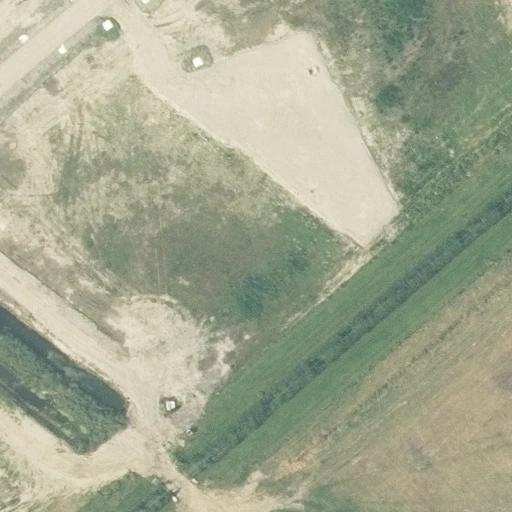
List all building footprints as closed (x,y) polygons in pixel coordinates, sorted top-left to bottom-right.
[(227,0),(193,0),(186,5),(199,26),(211,18),(211,17),(229,5),(230,4),(227,0)] [(227,0),(230,4),(229,5),(232,9),(245,0),(227,0)] [(416,0),(411,0),(408,2),(414,12),(421,8),(416,0)] [(453,0),(460,12),(465,10),(464,9),(480,0),(453,0)] [(511,1),(511,0),(480,0),(464,9),(465,10),(474,27),(475,28),(511,7),(511,1)] [(400,1),(393,5),(399,15),(406,11),(400,1)] [(474,27),(470,30),(481,50),(511,33),(511,7),(475,28),(474,27)] [(421,8),(414,12),(420,23),(427,19),(421,8)] [(360,11),(314,36),(325,57),(330,55),(329,54),(371,31),(360,11)] [(406,11),(399,15),(405,25),(412,22),(406,11)] [(371,31),(329,54),(330,55),(340,73),(381,50),(371,31)] [(436,36),(429,40),(435,50),(442,46),(436,36)] [(421,38),(414,42),(420,53),(427,49),(421,38)] [(442,46),(435,50),(441,61),(448,57),(442,46)] [(511,48),(502,54),(511,73),(511,48)] [(427,49),(420,53),(426,63),(433,59),(427,49)] [(381,50),(340,73),(350,91),(392,68),(381,50)] [(82,55),(46,84),(62,103),(82,86),(88,94),(104,81),(82,55)] [(392,68),(350,91),(360,110),(402,87),(392,68)] [(132,73),(101,113),(119,128),(125,120),(124,120),(150,87),(132,73)] [(447,84),(440,88),(446,99),(453,95),(447,84)] [(150,87),(124,120),(125,120),(140,132),(141,133),(167,100),(150,87)] [(402,87),(360,110),(371,130),(413,107),(402,87)] [(140,132),(135,140),(152,154),(184,114),(167,100),(141,133),(140,132)] [(40,106),(31,117),(51,132),(59,122),(40,106)] [(184,114),(152,154),(169,167),(201,127),(184,114)] [(31,117),(23,127),(43,143),(51,132),(31,117)] [(392,145),(370,157),(381,178),(425,154),(414,134),(416,133),(410,121),(386,134),(392,145)] [(201,127),(169,167),(187,181),(219,141),(201,127)] [(214,161),(197,183),(208,191),(210,190),(227,203),(258,164),(259,165),(260,163),(241,148),(224,169),(214,161)] [(425,154),(381,178),(392,199),(414,187),(421,198),(445,185),(438,172),(436,174),(425,154)] [(79,158),(74,164),(84,172),(89,165),(79,158)] [(258,164),(227,203),(246,218),(244,220),(255,229),(272,207),(262,199),(278,180),(259,165),(258,164)] [(89,165),(84,172),(93,179),(98,173),(89,165)] [(0,232),(1,233),(33,195),(15,180),(16,178),(4,168),(2,170),(3,170),(0,173),(0,232)] [(113,185),(108,191),(118,198),(123,192),(113,185)] [(123,192),(118,198),(127,205),(132,199),(123,192)] [(1,233),(0,233),(0,235),(18,250),(36,229),(46,238),(62,218),(63,219),(64,217),(52,207),(50,209),(33,195),(1,233)] [(278,210),(261,231),(272,240),(274,238),(291,252),(322,212),(304,198),(288,218),(278,210)] [(322,212),(291,252),(320,274),(336,255),(326,247),(341,227),(322,212)] [(149,213),(144,219),(154,226),(159,220),(149,213)] [(57,247),(38,271),(57,287),(92,243),(63,219),(62,218),(46,238),(57,247)] [(106,258),(77,294),(96,310),(116,286),(126,295),(142,275),(130,266),(124,273),(106,258)] [(137,304),(122,323),(140,338),(141,339),(172,300),(142,275),(126,295),(137,304)] [(140,338),(139,340),(158,355),(175,334),(185,342),(201,323),(172,300),(141,339),(140,338)] [(202,352),(182,375),(202,391),(210,381),(213,383),(222,372),(219,370),(234,352),(216,337),(219,333),(208,324),(192,344),(202,352)]
